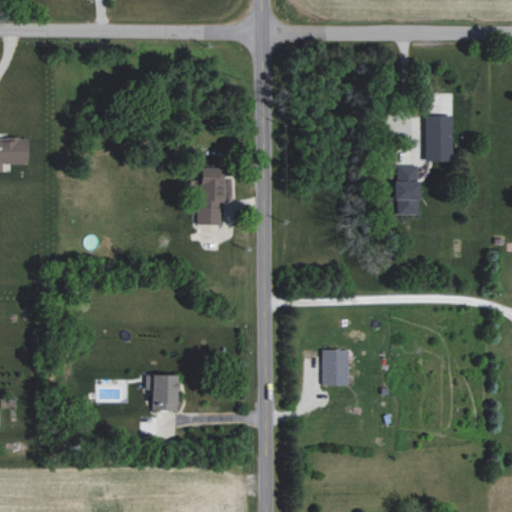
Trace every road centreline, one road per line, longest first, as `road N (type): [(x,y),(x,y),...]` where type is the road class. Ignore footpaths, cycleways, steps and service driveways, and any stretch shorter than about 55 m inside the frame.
road 1 (tertiary): [(264,511),(260,0)]
road 2 (residential): [(0,32),(511,32)]
